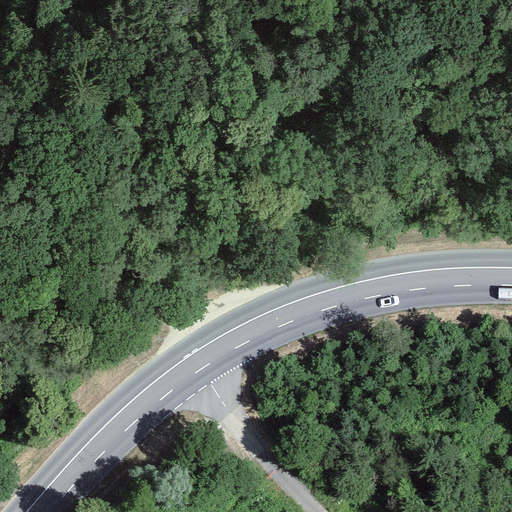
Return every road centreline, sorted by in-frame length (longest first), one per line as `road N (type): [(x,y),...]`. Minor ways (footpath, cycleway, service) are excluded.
road 1 (secondary): [(511,279),(360,293),(254,334),(139,409),(40,511)]
road 2 (track): [(194,368),(246,441),(314,511)]
